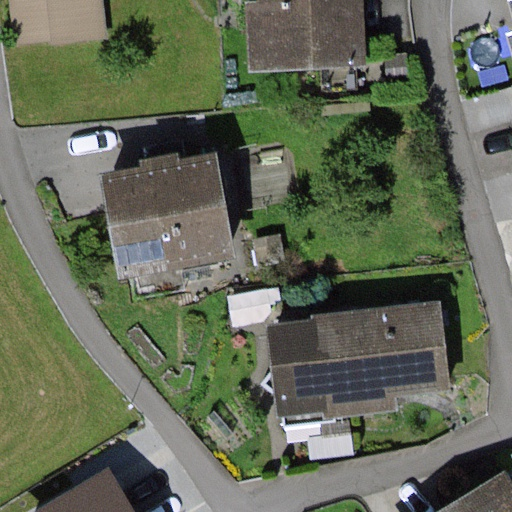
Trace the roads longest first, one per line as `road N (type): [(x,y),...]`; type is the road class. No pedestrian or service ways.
road 1 (residential): [(0,132),(99,347),(238,506)]
road 2 (residential): [(511,348),(450,135),(429,0)]
road 3 (residential): [(511,436),(238,506)]
